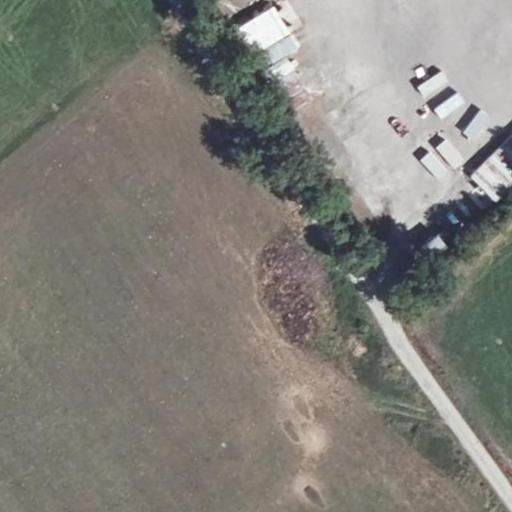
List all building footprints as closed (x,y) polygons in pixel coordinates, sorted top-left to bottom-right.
[(275,5),(236,27),(260,69),(299,48),(275,5)] [(299,106),(313,98),(288,57),(274,66),(299,106)] [(463,98),(474,88),(452,64),(441,74),(463,98)] [(414,94),(430,121),(455,107),(439,80),(414,94)] [(511,133),(469,176),(495,203),(511,185),(511,133)]
